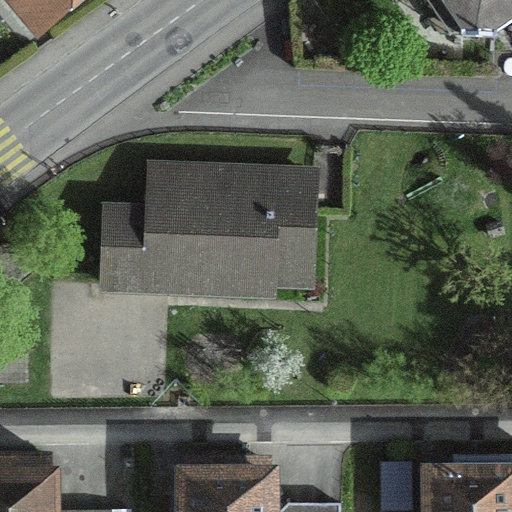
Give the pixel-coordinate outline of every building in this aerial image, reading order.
[(65,0),(25,0),(41,19),(65,0)] [(497,32),(511,21),(511,0),(440,0),(461,31),(463,31),(462,35),(496,37),(496,32),(497,32)] [(276,203),(277,175),(152,170),(150,216),(164,216),(161,285),(273,290),(273,280),(311,282),(314,205),(276,203)] [(0,511),(111,511),(112,510),(51,511),(51,458),(0,458),(0,511)] [(511,511),(511,460),(460,462),(460,474),(431,474),(431,511),(511,511)] [(289,503),(281,510),(281,511),(270,511),(271,475),(243,475),(243,462),(212,462),(212,475),(186,475),(186,511),(341,511),(341,503),(289,503)] [(407,463),(382,463),(383,510),(408,509),(407,463)]
